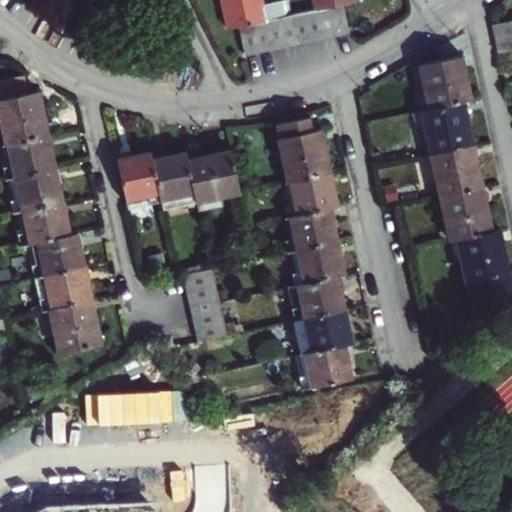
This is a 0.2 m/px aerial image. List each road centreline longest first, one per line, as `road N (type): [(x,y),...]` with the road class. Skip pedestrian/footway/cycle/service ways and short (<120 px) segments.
road 1 (residential): [(340,76),(405,366)]
road 2 (residential): [(87,78),(140,339)]
road 3 (residential): [(474,0),(511,168)]
road 4 (residential): [(87,78),(172,103),(232,106)]
